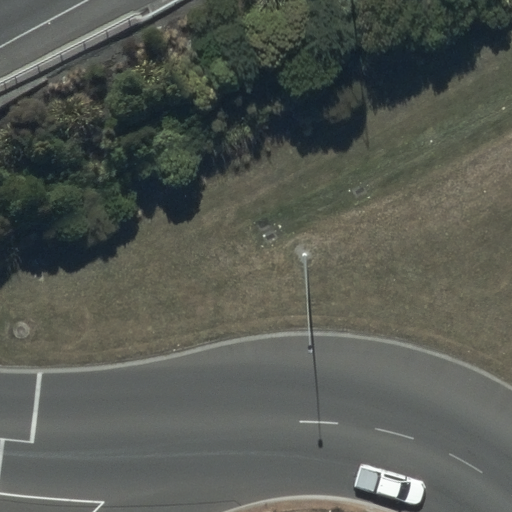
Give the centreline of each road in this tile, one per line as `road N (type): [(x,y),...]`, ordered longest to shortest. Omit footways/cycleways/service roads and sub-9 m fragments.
road 1 (trunk): [(187,454),(306,427),(367,431),(426,447),(511,497)]
road 2 (trunk): [(0,439),(187,454)]
